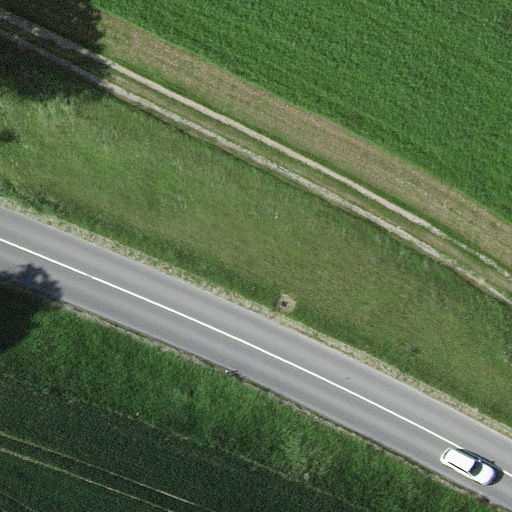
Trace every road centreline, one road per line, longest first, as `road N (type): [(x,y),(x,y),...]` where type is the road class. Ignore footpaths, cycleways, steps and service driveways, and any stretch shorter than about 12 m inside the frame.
road 1 (track): [(511,302),(221,137),(0,41)]
road 2 (tertiary): [(511,468),(113,277),(0,232)]
